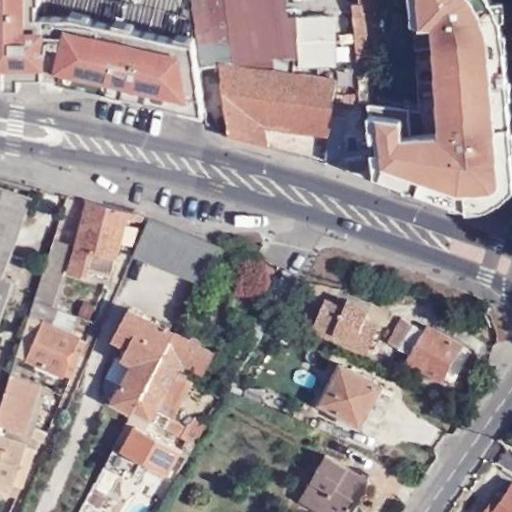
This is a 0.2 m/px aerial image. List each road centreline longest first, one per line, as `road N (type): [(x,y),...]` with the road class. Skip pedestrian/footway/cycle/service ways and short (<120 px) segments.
road 1 (tertiary): [(0,126),(219,172),(511,267)]
road 2 (unknown): [(32,511),(140,263)]
road 3 (residential): [(511,386),(425,511)]
